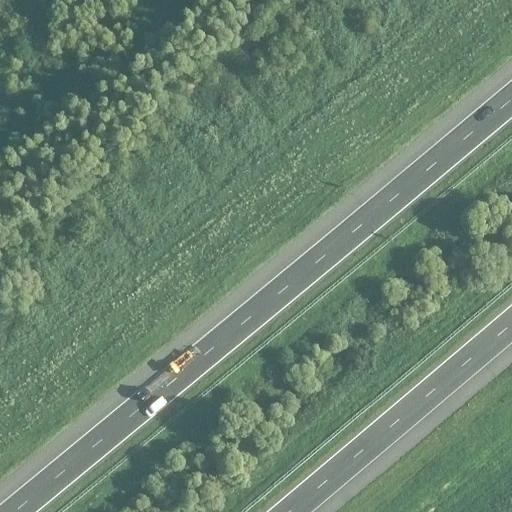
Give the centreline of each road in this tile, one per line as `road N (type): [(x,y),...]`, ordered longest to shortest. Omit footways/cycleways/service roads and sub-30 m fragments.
road 1 (motorway): [(511,100),(10,511)]
road 2 (motorway): [(290,511),(511,326)]
